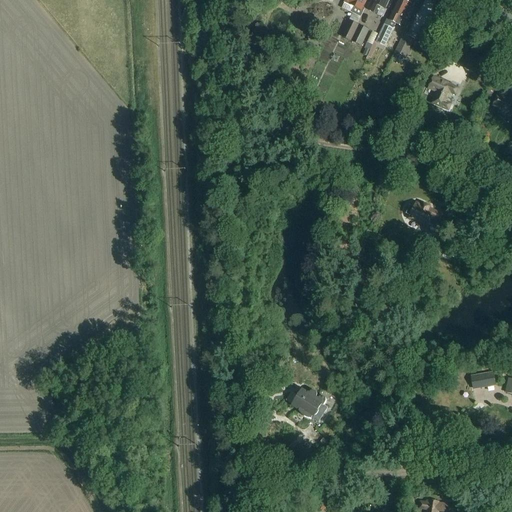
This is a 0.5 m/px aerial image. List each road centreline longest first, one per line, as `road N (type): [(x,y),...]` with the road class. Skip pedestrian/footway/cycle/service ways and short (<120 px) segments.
road 1 (track): [(252,477),(237,131)]
road 2 (track): [(511,210),(381,151),(237,131)]
road 3 (track): [(252,477),(511,469)]
road 4 (track): [(237,131),(205,0)]
